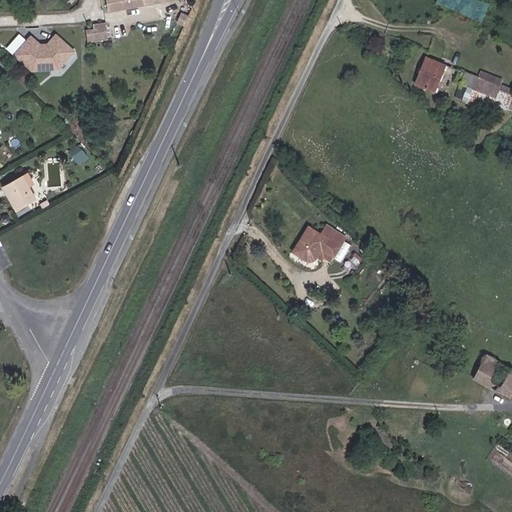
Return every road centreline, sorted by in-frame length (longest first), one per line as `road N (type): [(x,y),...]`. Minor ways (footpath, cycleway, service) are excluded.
road 1 (unclassified): [(99,511),(338,11)]
road 2 (unknown): [(156,392),(478,407)]
road 3 (primary): [(55,371),(188,98)]
road 4 (track): [(511,63),(430,29),(359,16)]
road 5 (primary): [(0,484),(55,371)]
